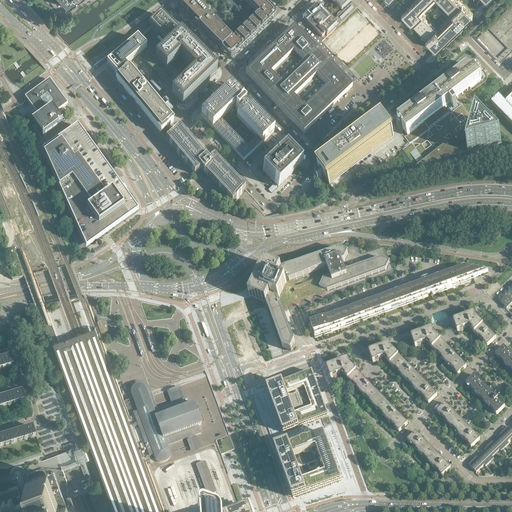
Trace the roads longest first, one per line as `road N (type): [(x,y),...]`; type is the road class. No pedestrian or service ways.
road 1 (secondary): [(148,286),(194,303),(270,511)]
road 2 (secondary): [(286,511),(217,321),(212,284)]
road 3 (tertiary): [(511,155),(373,191),(321,219)]
road 4 (tertiary): [(316,233),(496,255),(511,243)]
road 5 (residential): [(183,117),(267,205),(316,163),(311,155)]
road 6 (primary): [(511,192),(457,193),(321,219)]
road 7 (primary): [(204,214),(174,193),(78,74)]
road 8 (unclassified): [(311,348),(299,318),(445,265)]
road 9 (secondary): [(150,226),(91,270),(0,291)]
road 10 (residential): [(364,496),(311,348)]
road 11 (trunk): [(357,224),(458,203),(511,202)]
road 12 (secondary): [(0,304),(87,286),(148,286)]
road 13 (residential): [(482,296),(367,336)]
